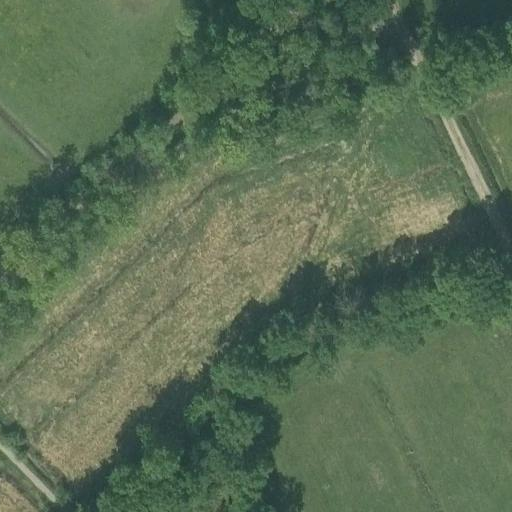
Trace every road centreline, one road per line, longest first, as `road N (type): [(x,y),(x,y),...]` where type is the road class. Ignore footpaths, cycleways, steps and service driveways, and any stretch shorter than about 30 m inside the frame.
road 1 (track): [(0,277),(267,42),(330,33),(398,57),(414,52)]
road 2 (track): [(511,259),(414,52)]
